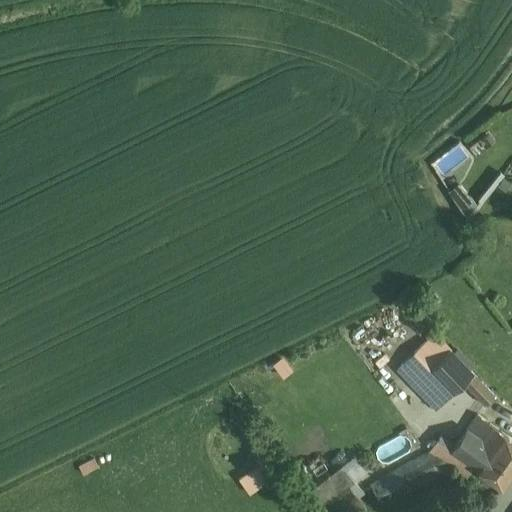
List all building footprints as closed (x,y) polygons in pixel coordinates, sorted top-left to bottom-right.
[(452,189),(466,213),(477,206),(463,182),(452,189)] [(432,293),(415,302),(422,315),(439,306),(432,293)] [(430,371),(421,381),(443,404),(464,384),(473,375),(451,352),(442,360),(430,371)] [(437,354),(425,365),(430,371),(442,360),(437,354)] [(496,398),(473,375),(464,384),(486,407),(496,398)] [(511,477),(511,440),(477,415),(456,445),(452,451),(448,448),(442,458),(455,467),(468,477),(471,472),(473,468),(503,489),(511,477)] [(428,452),(385,477),(370,485),(383,507),(455,467),(442,458),(448,448),(452,451),(456,445),(441,435),(428,452)] [(239,476),(251,493),(275,476),(264,459),(239,476)] [(354,482),(343,467),(312,490),(328,511),(359,511),(366,507),(349,486),(354,482)]
